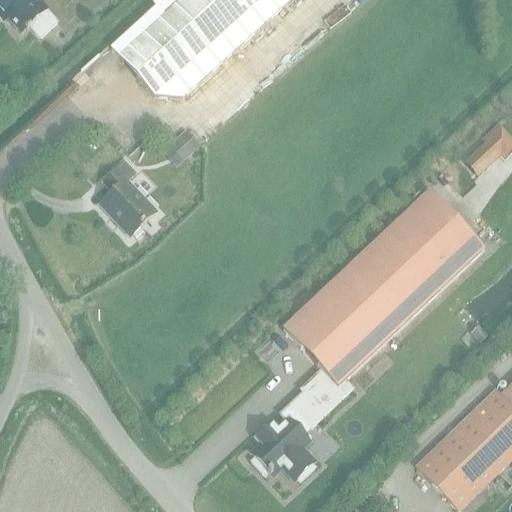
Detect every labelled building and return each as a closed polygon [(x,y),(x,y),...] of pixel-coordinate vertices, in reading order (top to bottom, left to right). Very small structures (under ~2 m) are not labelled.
[(0,0),(0,19),(3,23),(6,20),(20,36),(28,29),(39,41),(57,24),(46,12),(34,0),(0,0)] [(110,51),(153,99),(181,100),(292,0),(184,0),(163,20),(155,11),(110,51)] [(183,164),(200,148),(185,133),(168,149),(183,164)] [(129,239),(155,215),(126,183),(135,175),(125,165),(103,185),(112,195),(99,207),(129,239)] [(254,461),(250,465),(264,479),(267,477),(269,479),(270,478),(272,479),(280,471),(293,484),(296,482),(299,486),(315,471),(311,467),(314,464),(302,452),(309,445),(303,438),(352,392),(344,384),(483,253),(447,215),(428,195),(282,333),(320,374),(300,393),(303,395),(280,417),(284,422),(276,430),(273,426),(256,442),(261,448),(251,458),(254,461)] [(458,511),(511,460),(511,388),(501,398),(496,393),(415,471),(455,511),(458,511)]
